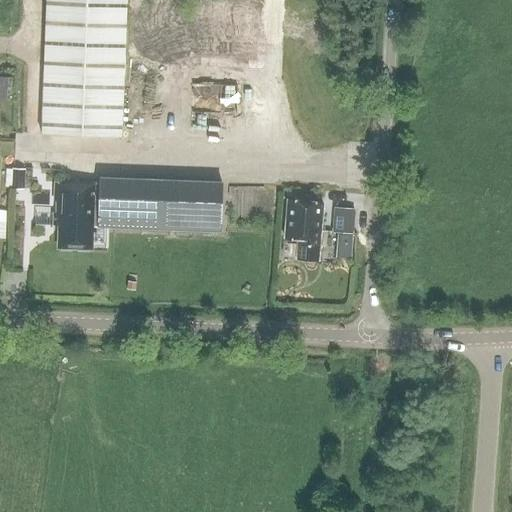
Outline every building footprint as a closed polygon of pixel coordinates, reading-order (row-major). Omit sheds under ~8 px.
[(125,0),(44,0),(40,135),(121,138),(125,0)] [(0,75),(0,97),(8,97),(9,76),(0,75)] [(24,190),(24,169),(11,169),(10,190),(24,190)] [(58,225),(58,234),(57,248),(90,249),(91,232),(93,232),(93,227),(219,231),(221,182),(99,178),(98,185),(54,183),(54,213),(52,213),(52,225),(58,225)] [(322,203),(286,200),(283,237),(297,238),(296,258),(317,260),(322,203)] [(352,218),(339,217),(337,232),(351,233),(352,218)]
